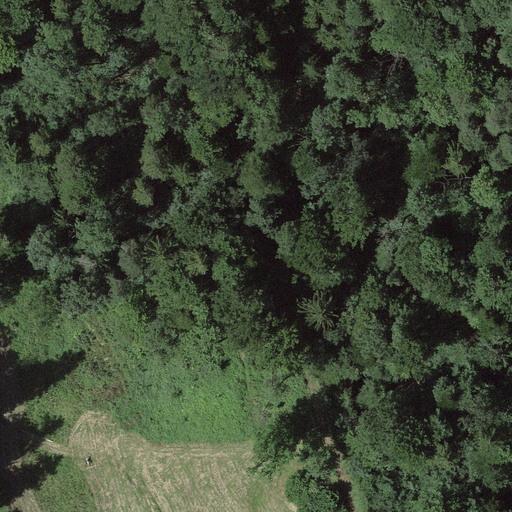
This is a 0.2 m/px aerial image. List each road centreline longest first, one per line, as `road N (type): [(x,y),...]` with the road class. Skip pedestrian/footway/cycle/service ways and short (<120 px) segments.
road 1 (track): [(362,511),(337,453),(306,200),(307,0)]
road 2 (track): [(408,0),(482,145),(511,167)]
